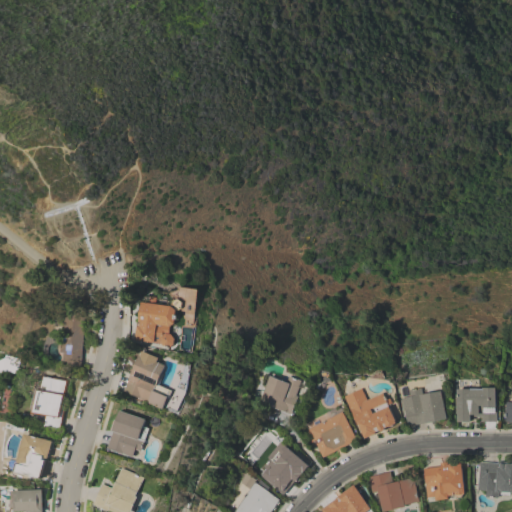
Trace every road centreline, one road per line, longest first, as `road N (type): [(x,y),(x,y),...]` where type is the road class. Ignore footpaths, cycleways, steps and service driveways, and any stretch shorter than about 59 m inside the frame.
road 1 (residential): [(511,446),(384,452),(326,481),(296,511)]
road 2 (residential): [(68,511),(101,384),(112,285)]
road 3 (track): [(112,285),(38,260),(0,229)]
